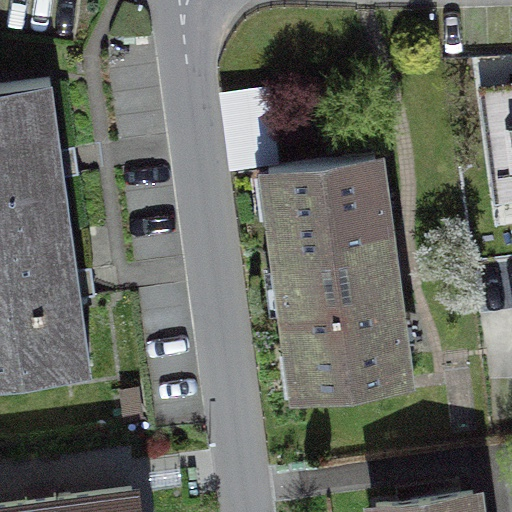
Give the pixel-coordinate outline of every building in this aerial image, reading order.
[(236,167),(280,160),(267,80),(223,87),(236,167)] [(0,91),(0,232),(66,223),(47,85),(0,91)] [(374,150),(269,164),(300,391),(405,377),(374,150)] [(0,380),(86,369),(66,223),(0,232),(0,380)] [(119,511),(116,487),(0,501),(0,511),(119,511)] [(367,501),(368,511),(476,511),(474,488),(367,501)]
